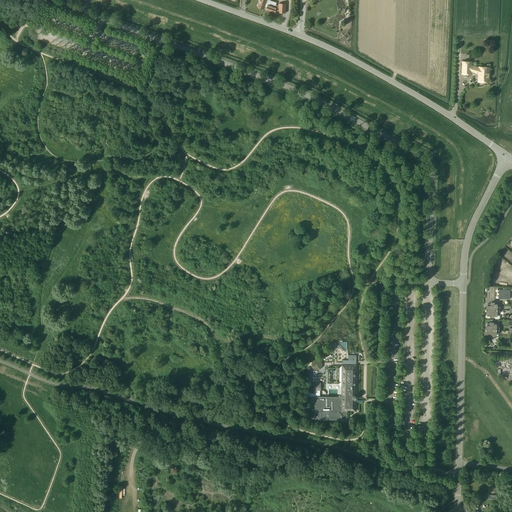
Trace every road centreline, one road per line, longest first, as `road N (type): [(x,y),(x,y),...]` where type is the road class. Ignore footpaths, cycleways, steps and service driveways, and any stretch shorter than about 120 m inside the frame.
road 1 (unclassified): [(463,285),(429,285),(432,166),(423,155),(300,91),(101,17)]
road 2 (unclassified): [(506,156),(370,69),(201,0)]
road 3 (unclassified): [(457,511),(463,285)]
road 4 (unclassified): [(463,285),(465,247),(506,156)]
